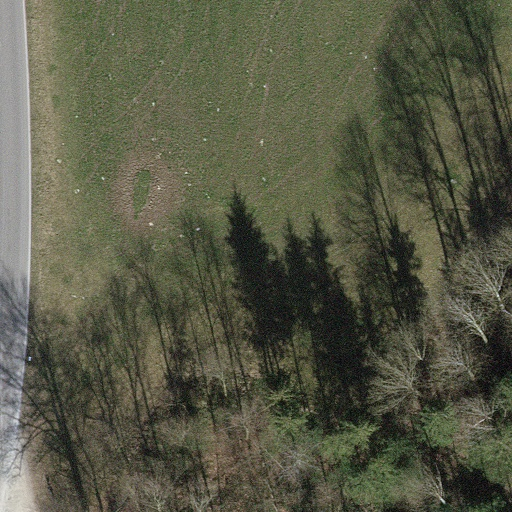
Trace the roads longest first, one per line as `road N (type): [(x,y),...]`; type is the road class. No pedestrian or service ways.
road 1 (tertiary): [(0,55),(8,260),(0,331)]
road 2 (track): [(511,473),(403,385)]
